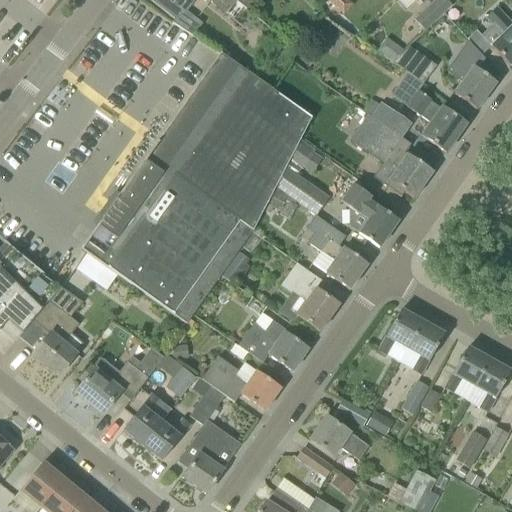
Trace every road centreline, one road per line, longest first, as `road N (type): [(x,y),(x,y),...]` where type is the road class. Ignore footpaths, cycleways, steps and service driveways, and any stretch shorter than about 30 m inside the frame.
road 1 (residential): [(214,511),(381,274)]
road 2 (residential): [(381,274),(511,90)]
road 3 (residential): [(164,511),(0,382)]
road 4 (tertiary): [(0,124),(95,0)]
road 5 (residential): [(511,342),(381,274)]
